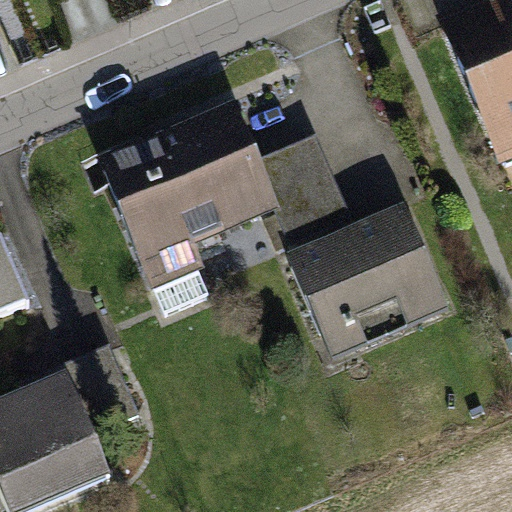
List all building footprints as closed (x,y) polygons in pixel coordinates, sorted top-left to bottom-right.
[(511,0),(502,0),(440,28),(494,151),(511,143),(511,0)] [(235,121),(108,174),(163,302),(206,284),(189,244),(273,208),(279,221),(342,196),(322,147),(258,174),(235,121)] [(342,196),(279,221),(292,253),(355,228),(342,196)] [(415,224),(298,272),(323,334),(363,318),(374,345),(452,314),(415,224)] [(6,253),(0,255),(0,325),(31,312),(6,253)] [(35,403),(0,417),(0,479),(13,511),(59,511),(114,489),(97,448),(147,427),(117,355),(30,392),(35,403)]
